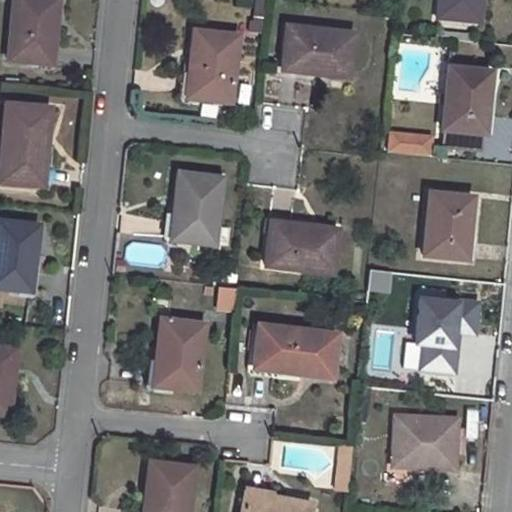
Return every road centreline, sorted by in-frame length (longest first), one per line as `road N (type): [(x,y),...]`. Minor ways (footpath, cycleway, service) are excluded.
road 1 (residential): [(101,126),(70,415)]
road 2 (unclassified): [(70,415),(252,433)]
road 3 (unclassified): [(101,126),(279,146)]
road 4 (residential): [(114,0),(101,126)]
